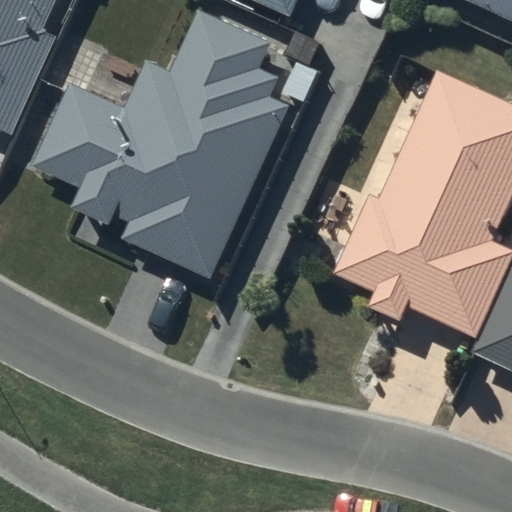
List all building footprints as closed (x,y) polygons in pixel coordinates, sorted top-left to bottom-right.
[(0,0),(0,135),(21,145),(64,46),(51,41),(69,0),(0,0)] [(244,0),(300,25),(311,0),(244,0)] [(511,0),(457,0),(511,24),(511,0)] [(84,219),(121,234),(125,224),(140,230),(132,251),(224,289),(296,114),(278,106),(286,87),(268,80),(280,52),(208,22),(182,83),(153,71),(134,116),(78,93),(43,178),(93,198),(84,219)] [(378,315),(408,329),(417,311),(484,343),(511,285),(511,253),(502,248),(511,226),(511,109),(447,79),(387,204),(379,201),(342,280),(385,300),(378,315)] [(511,300),(485,359),(511,371),(511,300)]
